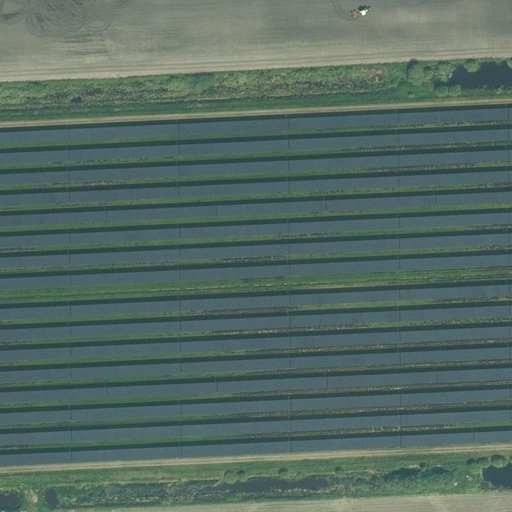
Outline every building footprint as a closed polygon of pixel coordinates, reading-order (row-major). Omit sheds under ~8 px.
[(0,142),(59,140),(58,128),(0,131),(0,142)] [(0,163),(59,161),(59,149),(0,151),(0,163)] [(0,184),(60,182),(59,170),(0,172),(0,184)] [(0,205),(60,203),(60,192),(0,194),(0,205)] [(60,212),(0,214),(0,226),(61,224),(60,212)] [(61,233),(0,235),(0,247),(61,245),(61,233)] [(0,267),(62,265),(61,254),(0,256),(0,267)] [(0,288),(62,285),(62,274),(0,277),(0,288)] [(0,319),(63,316),(62,305),(0,307),(0,319)] [(0,339),(63,337),(63,326),(0,328),(0,339)] [(0,360),(64,358),(63,347),(0,349),(0,360)] [(0,381),(64,378),(64,367),(0,369),(0,381)]
